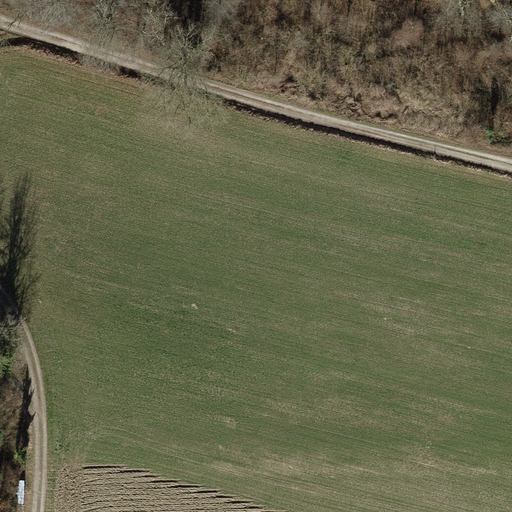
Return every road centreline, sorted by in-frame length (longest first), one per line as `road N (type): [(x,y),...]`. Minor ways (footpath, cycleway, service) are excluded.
road 1 (track): [(511,166),(235,95),(0,20)]
road 2 (track): [(0,287),(38,382),(39,511)]
